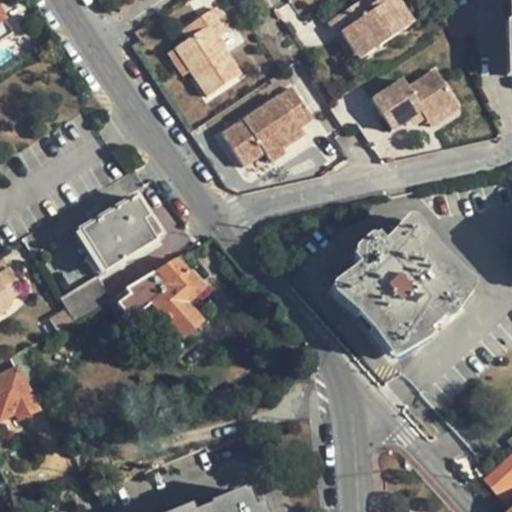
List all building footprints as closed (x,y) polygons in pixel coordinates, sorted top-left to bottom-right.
[(335,33),(340,29),(347,25),(364,51),(410,22),(395,0),(376,0),(373,2),(373,7),(368,10),(360,1),(328,21),(335,33)] [(372,0),(361,0),(360,1),(368,10),(373,7),(373,2),(372,0)] [(176,52),(190,74),(207,100),(240,77),(217,43),(231,33),(217,12),(183,33),(190,43),(176,52)] [(0,42),(10,37),(0,21),(0,42)] [(357,56),(364,51),(347,25),(340,29),(357,56)] [(182,79),(190,74),(176,52),(169,57),(182,79)] [(425,121),(453,103),(435,71),(407,88),(402,80),(370,100),(389,131),(420,113),(425,121)] [(282,151),(303,137),(278,99),(221,137),(242,170),(262,156),(269,166),(284,155),(282,151)] [(458,110),(453,103),(425,121),(429,128),(458,110)] [(146,219),(134,198),(77,233),(103,273),(152,242),(140,222),(146,219)] [(447,305),(464,290),(409,229),(385,251),(376,241),(354,260),(362,271),(337,293),(392,353),(408,339),(414,345),(452,312),(447,305)] [(6,270),(0,259),(0,316),(6,312),(9,302),(7,300),(20,292),(7,269),(6,270)] [(150,304),(169,326),(178,336),(180,339),(198,324),(182,305),(198,291),(197,289),(202,284),(193,273),(187,278),(174,261),(124,291),(127,296),(115,306),(128,322),(150,304)] [(98,278),(60,302),(72,322),(111,298),(98,278)] [(173,340),(178,336),(169,326),(165,330),(173,340)] [(36,378),(23,350),(7,360),(14,372),(0,378),(0,420),(12,415),(15,421),(35,411),(22,384),(36,378)] [(504,501),(511,493),(511,454),(484,481),(504,501)] [(252,511),(245,492),(196,511),(252,511)]
